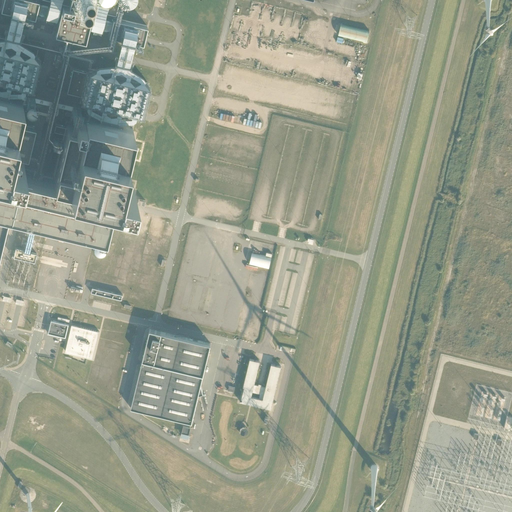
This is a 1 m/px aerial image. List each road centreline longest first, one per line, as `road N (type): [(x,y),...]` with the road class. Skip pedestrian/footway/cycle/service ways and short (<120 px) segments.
road 1 (unclassified): [(295,511),(318,470),(432,0)]
road 2 (unclassified): [(142,321),(288,359),(265,459),(239,477),(123,404)]
road 3 (unclassified): [(22,380),(83,412),(164,511)]
road 4 (unclassified): [(22,380),(45,298),(142,321)]
